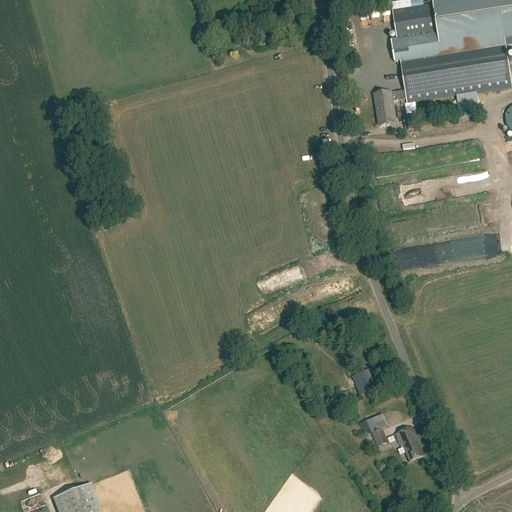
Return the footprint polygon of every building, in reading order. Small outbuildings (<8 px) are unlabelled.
[(375,105),(391,103),(406,100),(406,105),(476,94),(511,88),(503,40),(511,38),(511,0),(430,0),(431,5),(392,11),(396,40),(391,41),(394,63),(400,62),(404,92),(390,94),(390,93),(372,95),(374,105),(375,105)] [(394,125),(391,103),(375,105),(379,127),(394,125)] [(452,201),(468,199),(465,179),(395,190),(398,208),(451,199),(452,201)] [(474,237),(414,246),(417,265),(479,255),(478,244),(475,244),(474,237)] [(372,368),(352,377),(362,397),(381,388),(372,368)] [(382,428),(371,433),(377,447),(388,442),(382,428)] [(425,457),(413,428),(395,436),(399,446),(401,445),(410,464),(425,457)] [(101,511),(91,485),(53,499),(57,511),(101,511)]
